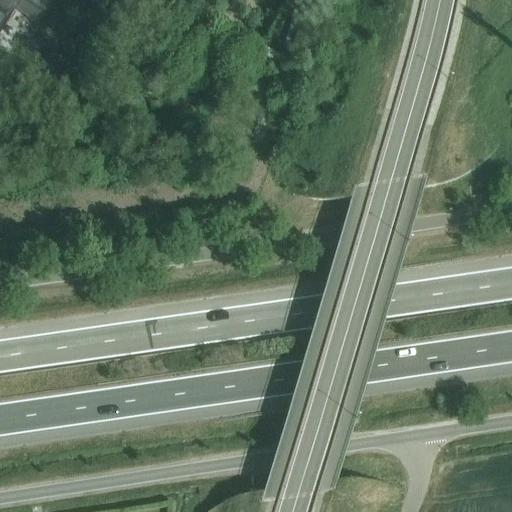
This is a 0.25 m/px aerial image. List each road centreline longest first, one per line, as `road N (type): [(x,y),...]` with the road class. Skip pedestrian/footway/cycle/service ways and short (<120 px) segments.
road 1 (tertiary): [(436,0),(292,511)]
road 2 (motorway): [(511,284),(0,357)]
road 3 (motorway): [(0,418),(511,345)]
road 4 (tertiary): [(0,284),(511,211)]
road 5 (unclassified): [(424,437),(0,498)]
